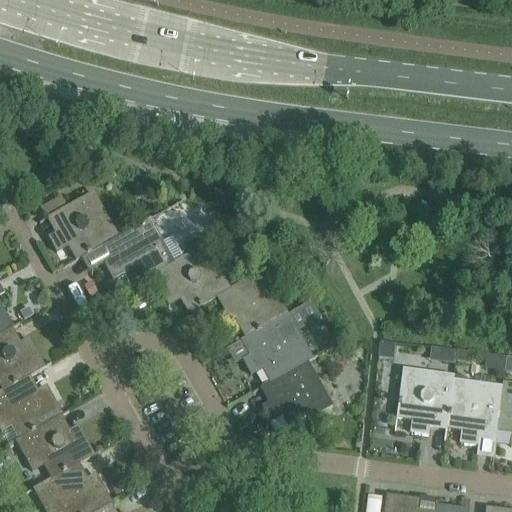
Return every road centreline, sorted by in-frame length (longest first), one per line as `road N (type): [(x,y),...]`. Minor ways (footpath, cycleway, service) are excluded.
road 1 (primary): [(0,53),(95,84),(222,109),(511,149)]
road 2 (primary): [(511,91),(253,60),(22,0)]
road 3 (residential): [(238,458),(511,490)]
road 4 (residential): [(238,458),(178,354),(135,346),(92,362)]
road 5 (residential): [(15,222),(92,362)]
road 6 (residential): [(92,362),(171,499)]
